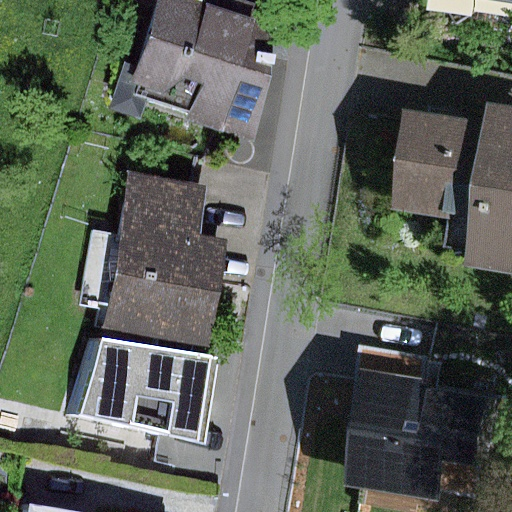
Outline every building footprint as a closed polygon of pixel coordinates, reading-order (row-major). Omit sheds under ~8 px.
[(253,33),(170,0),(145,0),(103,106),(135,119),(146,90),(236,126),(253,33)] [(491,218),(485,258),(511,262),(511,102),(510,103),(506,122),(491,218)] [(491,218),(506,122),(423,109),(414,166),(408,205),(491,218)] [(189,198),(122,187),(99,317),(192,333),(205,258),(179,254),(189,198)] [(82,327),(65,420),(115,429),(120,398),(159,405),(151,446),(203,456),(222,354),(82,327)] [(433,511),(453,397),(386,386),(370,482),(405,488),(400,511),(433,511)]
